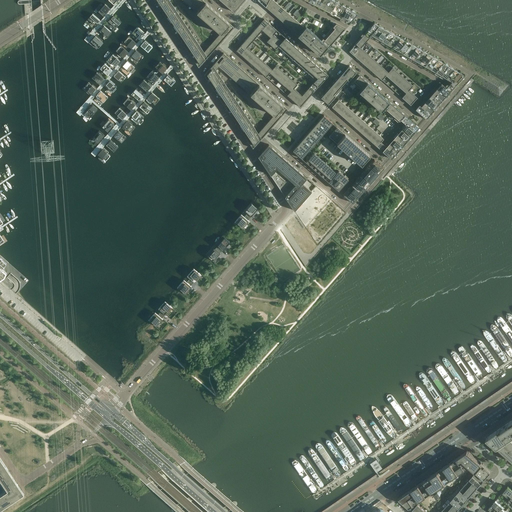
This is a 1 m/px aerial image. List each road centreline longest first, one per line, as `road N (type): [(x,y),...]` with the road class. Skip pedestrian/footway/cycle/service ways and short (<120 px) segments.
road 1 (unclassified): [(285,210),(109,412)]
road 2 (secondary): [(225,511),(109,412)]
road 3 (secondary): [(109,412),(0,314)]
road 4 (secondary): [(106,417),(214,511)]
road 5 (secondary): [(0,325),(106,417)]
road 6 (unclassified): [(0,448),(27,477),(106,417)]
